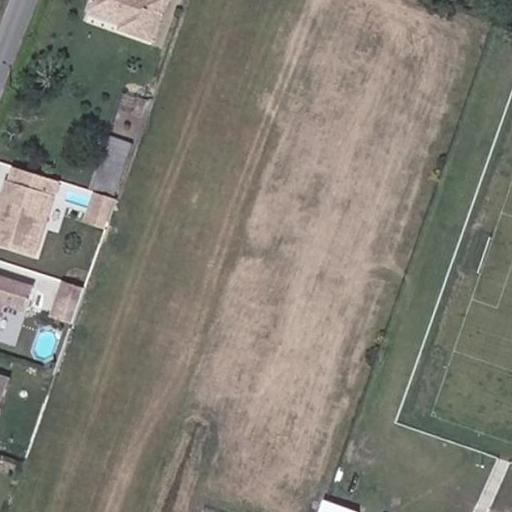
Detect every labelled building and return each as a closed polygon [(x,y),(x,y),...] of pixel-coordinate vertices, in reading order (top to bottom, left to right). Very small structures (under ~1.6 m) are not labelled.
[(127,16),(157,27),(165,0),(109,0),(129,7),(127,16)] [(94,174),(118,182),(131,145),(107,137),(94,174)] [(0,211),(0,242),(35,254),(60,181),(18,167),(13,182),(10,181),(0,211)] [(90,188),(114,195),(118,182),(94,174),(90,188)] [(117,200),(97,193),(89,217),(108,224),(117,200)] [(0,316),(5,302),(28,310),(34,288),(0,276),(0,316)] [(86,288),(67,282),(62,297),(81,303),(86,288)] [(56,315),(74,321),(81,303),(62,297),(56,315)] [(10,381),(0,377),(0,404),(2,406),(10,381)] [(356,511),(322,499),(317,511),(356,511)]
